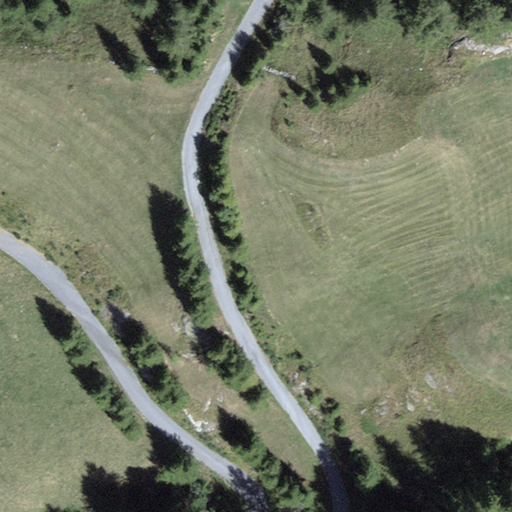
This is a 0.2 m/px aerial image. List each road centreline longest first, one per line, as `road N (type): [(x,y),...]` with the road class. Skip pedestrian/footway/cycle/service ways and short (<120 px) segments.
road 1 (unclassified): [(265,0),(197,120),(193,183),(231,312),(327,462),(340,511)]
road 2 (unclassified): [(258,511),(240,477),(139,398),(69,292),(0,238)]
